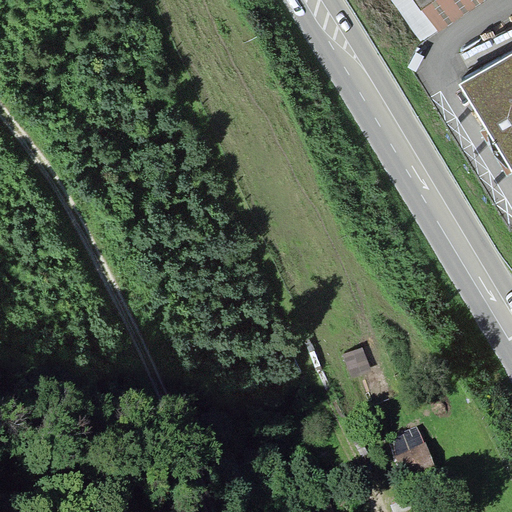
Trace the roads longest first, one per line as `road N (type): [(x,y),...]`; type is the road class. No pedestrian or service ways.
road 1 (track): [(376,511),(149,0)]
road 2 (track): [(0,106),(70,200),(103,263),(212,511)]
road 3 (primary): [(311,0),(511,326)]
